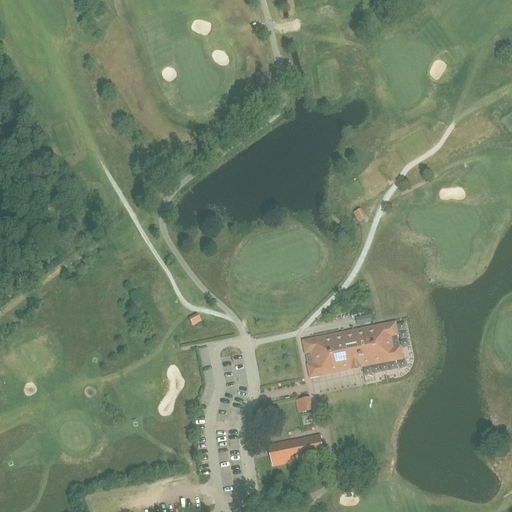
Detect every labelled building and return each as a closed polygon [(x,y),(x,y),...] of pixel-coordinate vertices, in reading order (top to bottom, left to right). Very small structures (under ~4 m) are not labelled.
[(364,209),(357,212),(362,222),(369,218),(364,209)] [(203,316),(194,321),(197,327),(206,323),(203,316)] [(363,316),(356,317),(358,325),(365,324),(363,316)] [(402,346),(390,348),(388,338),(399,336),(397,322),(359,330),(359,332),(312,342),(311,340),(303,341),(305,355),(314,353),(316,364),(308,365),(310,379),(319,377),(318,375),(395,359),(395,362),(404,360),(402,346)] [(309,399),(297,401),(299,413),(311,411),(309,399)] [(320,435),(269,446),(273,466),(324,455),(320,435)]
